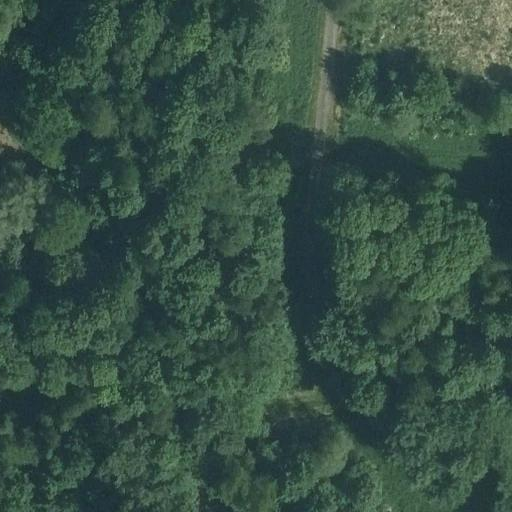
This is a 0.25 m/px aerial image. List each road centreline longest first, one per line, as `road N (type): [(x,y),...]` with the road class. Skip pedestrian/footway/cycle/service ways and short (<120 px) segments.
road 1 (track): [(486,511),(344,364),(322,321),(310,241),(328,0)]
road 2 (track): [(68,381),(256,411),(373,394)]
